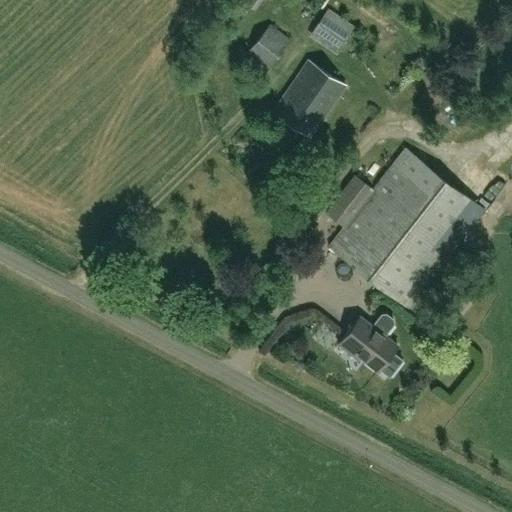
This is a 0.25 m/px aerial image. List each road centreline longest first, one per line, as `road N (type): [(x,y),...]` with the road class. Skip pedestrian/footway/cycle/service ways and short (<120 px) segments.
road 1 (unclassified): [(478,511),(0,255)]
road 2 (track): [(70,293),(280,77),(300,44)]
